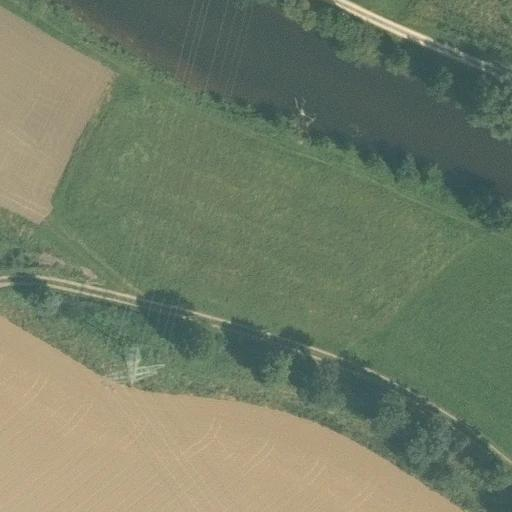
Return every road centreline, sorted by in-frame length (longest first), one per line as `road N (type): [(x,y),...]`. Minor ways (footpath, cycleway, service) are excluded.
road 1 (track): [(511,249),(144,92),(0,2)]
road 2 (track): [(0,290),(30,286),(124,301),(328,363),(407,400),(511,474)]
road 3 (track): [(144,92),(24,247),(144,306)]
road 4 (track): [(314,0),(511,84)]
